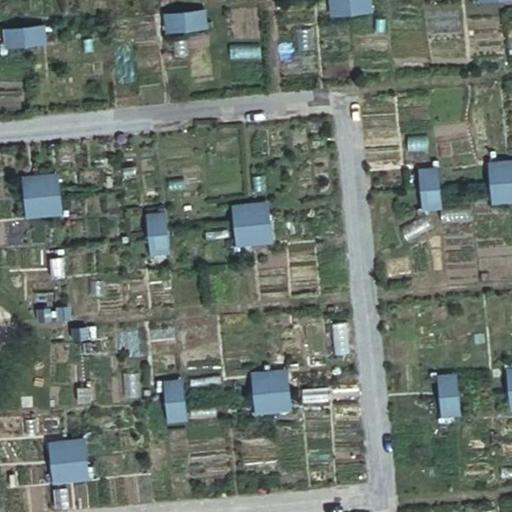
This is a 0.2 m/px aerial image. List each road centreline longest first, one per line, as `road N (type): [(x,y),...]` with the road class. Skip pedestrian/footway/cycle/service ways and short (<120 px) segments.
road 1 (track): [(511,279),(30,322)]
road 2 (track): [(344,99),(498,75)]
road 3 (track): [(385,501),(511,490)]
